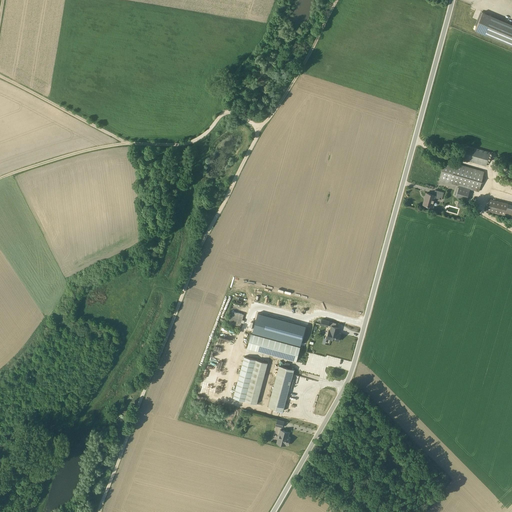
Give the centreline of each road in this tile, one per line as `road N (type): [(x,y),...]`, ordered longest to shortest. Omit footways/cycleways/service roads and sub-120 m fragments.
road 1 (tertiary): [(273,511),(355,359),(452,0)]
road 2 (track): [(260,127),(181,294),(97,511)]
road 3 (track): [(260,127),(228,111),(188,142),(98,147),(0,176)]
road 4 (track): [(334,0),(260,127)]
road 5 (track): [(129,143),(0,75)]
road 6 (track): [(511,236),(468,215),(464,229),(395,209)]
